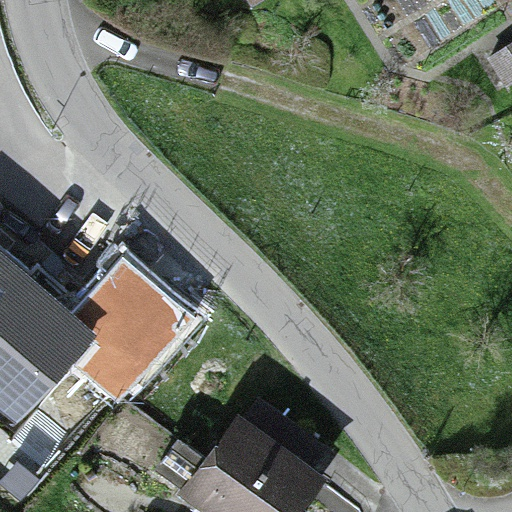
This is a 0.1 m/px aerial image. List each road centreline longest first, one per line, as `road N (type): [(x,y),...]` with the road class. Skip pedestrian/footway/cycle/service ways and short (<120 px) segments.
road 1 (residential): [(431,511),(337,387),(138,195)]
road 2 (residential): [(138,195),(58,95),(33,0)]
road 3 (residential): [(0,85),(23,147),(101,202),(138,195)]
